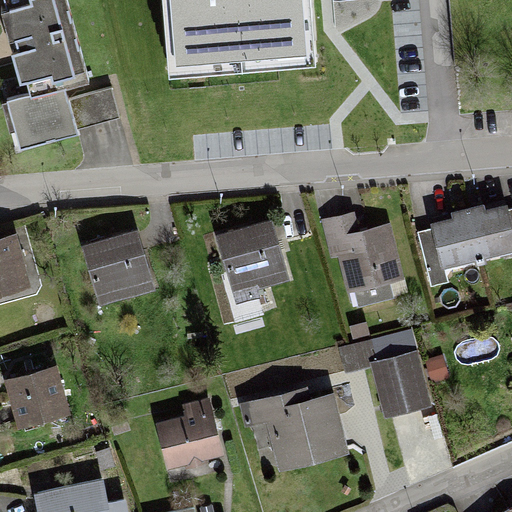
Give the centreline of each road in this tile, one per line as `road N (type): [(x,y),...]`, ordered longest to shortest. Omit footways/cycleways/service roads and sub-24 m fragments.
road 1 (residential): [(511,154),(0,192)]
road 2 (residential): [(396,511),(511,462)]
